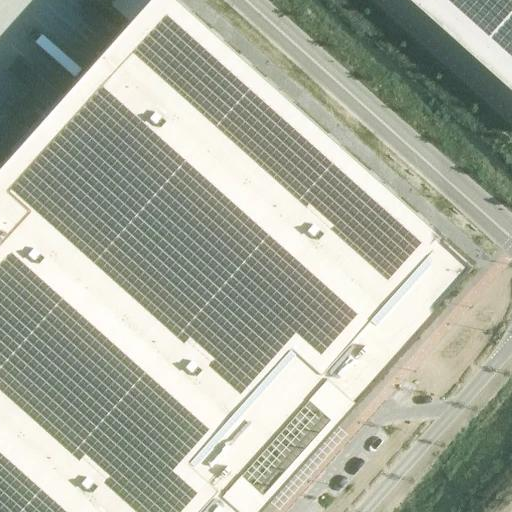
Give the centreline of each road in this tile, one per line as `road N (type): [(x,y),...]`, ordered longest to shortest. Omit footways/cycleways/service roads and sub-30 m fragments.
road 1 (unclassified): [(511,235),(249,0)]
road 2 (unclassified): [(511,342),(360,511)]
